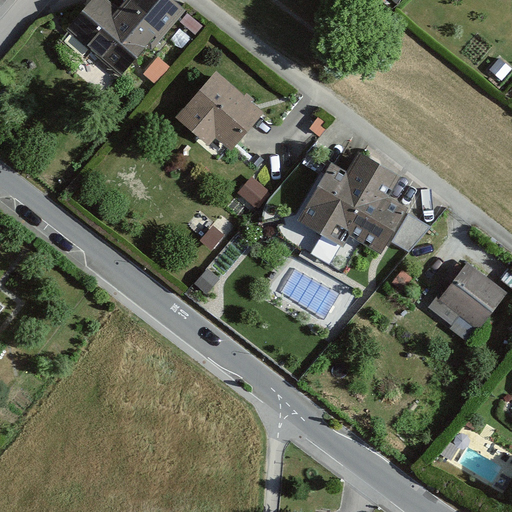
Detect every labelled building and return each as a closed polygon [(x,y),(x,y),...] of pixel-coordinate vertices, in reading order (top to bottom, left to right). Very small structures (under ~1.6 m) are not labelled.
[(100,0),(98,0),(72,31),(120,72),(149,38),(156,43),(185,10),(173,0),(132,0),(119,16),(100,0)] [(263,111),(220,72),(183,113),(211,138),(219,130),(234,143),(263,111)] [(351,174),(337,166),(309,217),(344,235),(350,225),(382,243),(402,206),(387,197),(399,174),(362,154),(351,174)] [(260,206),(270,188),(251,177),(240,194),(260,206)] [(390,238),(412,253),(430,225),(408,211),(390,238)] [(503,292),(468,265),(444,296),(479,323),(503,292)]
